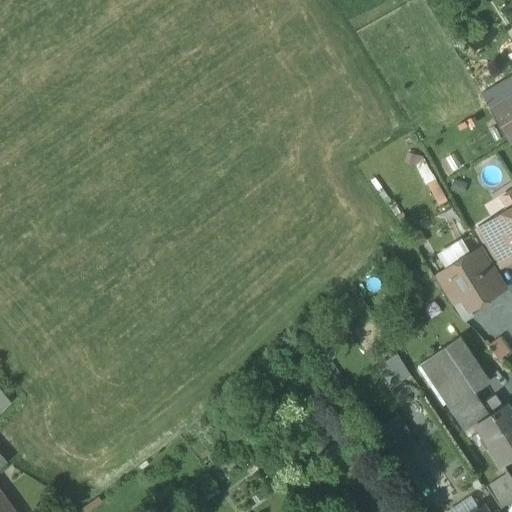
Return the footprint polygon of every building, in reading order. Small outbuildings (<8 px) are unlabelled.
[(511,75),(480,95),(490,112),(511,98),(511,75)] [(511,98),(490,112),(498,125),(497,125),(508,144),(511,141),(511,98)] [(511,208),(478,230),(500,266),(511,259),(511,208)] [(460,240),(443,249),(448,258),(465,250),(460,240)] [(482,248),(469,255),(486,283),(487,283),(499,275),(482,248)] [(486,283),(469,255),(445,271),(451,281),(462,298),(469,310),(494,295),(487,283),(486,283)] [(451,281),(439,288),(450,305),(462,298),(451,281)] [(474,361),(459,337),(419,364),(452,414),(478,397),(474,361)] [(487,344),(496,357),(507,349),(498,337),(487,344)] [(0,411),(10,401),(0,390),(0,411)] [(478,397),(452,414),(457,421),(483,404),(478,397)] [(483,404),(457,421),(464,432),(474,425),(501,407),(494,397),(483,404)] [(501,407),(474,425),(500,465),(511,457),(511,415),(505,405),(501,407)] [(511,479),(507,473),(485,487),(500,509),(511,500),(511,479)] [(9,511),(0,498),(0,511),(9,511)]
